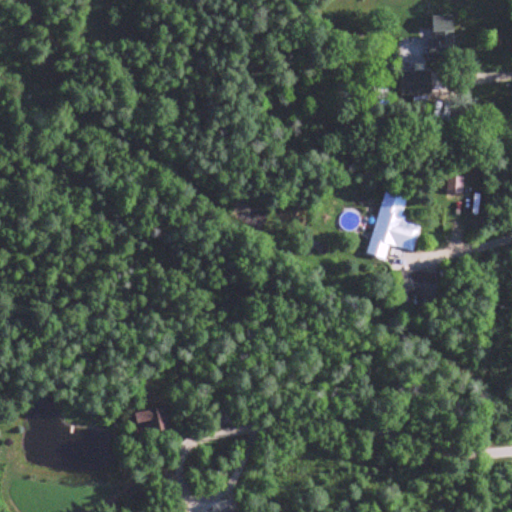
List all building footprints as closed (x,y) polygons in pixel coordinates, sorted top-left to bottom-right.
[(433,54),(453,54),(453,18),(433,18),(433,54)] [(367,256),(386,261),(390,246),(413,253),(420,228),(401,222),(407,199),(385,193),(367,256)] [(439,275),(401,272),(399,296),(436,299),(439,275)] [(212,409),(214,426),(231,425),(230,407),(212,409)] [(166,409),(141,414),(146,437),(171,432),(166,409)]
